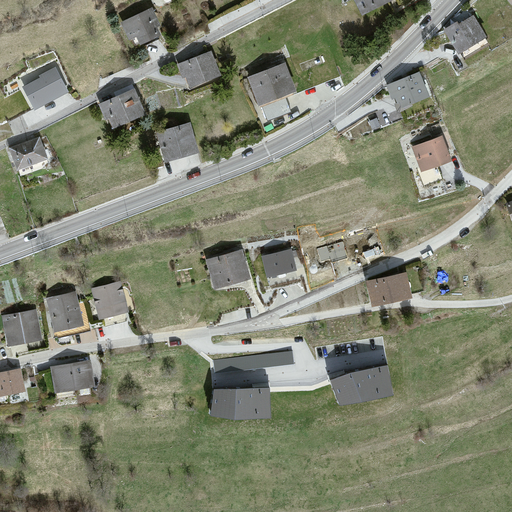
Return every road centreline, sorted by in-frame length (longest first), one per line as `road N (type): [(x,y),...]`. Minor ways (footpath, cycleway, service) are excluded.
road 1 (secondary): [(0,253),(317,123),(454,0)]
road 2 (residential): [(0,147),(277,0)]
road 3 (residential): [(260,324),(442,240),(511,177)]
road 4 (residential): [(0,365),(260,324)]
road 5 (residential): [(260,324),(511,297)]
